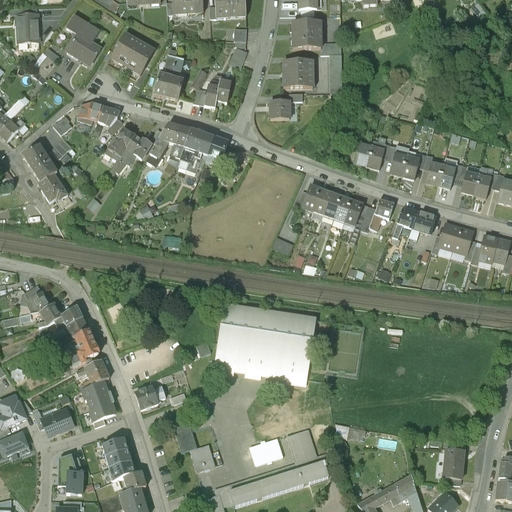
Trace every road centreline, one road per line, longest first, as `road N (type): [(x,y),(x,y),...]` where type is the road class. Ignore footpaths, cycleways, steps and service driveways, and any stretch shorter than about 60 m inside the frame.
road 1 (residential): [(511,230),(419,206),(234,138)]
road 2 (residential): [(133,423),(76,290),(59,275),(0,263)]
road 3 (residential): [(41,511),(53,450),(133,423)]
road 4 (residential): [(272,0),(234,138)]
road 5 (residential): [(234,138),(98,95)]
road 6 (residential): [(477,511),(511,386)]
